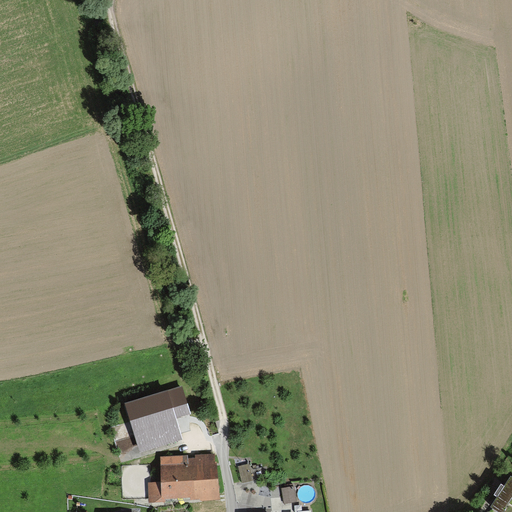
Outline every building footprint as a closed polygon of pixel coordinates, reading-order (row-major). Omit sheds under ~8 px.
[(126,403),(142,453),(183,440),(177,419),(191,415),(182,386),(126,403)] [(191,497),(191,500),(200,499),(204,501),(220,500),(216,462),(214,463),(214,453),(195,454),(195,457),(187,458),(187,455),(160,457),(161,481),(148,482),(148,502),(165,502),(166,498),(191,497)] [(249,464),(239,466),(243,483),(253,481),(249,464)] [(504,511),(511,500),(511,482),(508,479),(490,507),(497,511),(504,511)] [(295,487),(282,488),(284,505),(297,503),(295,487)]
